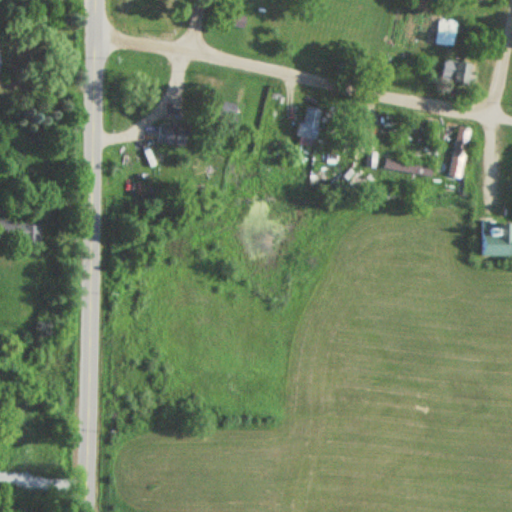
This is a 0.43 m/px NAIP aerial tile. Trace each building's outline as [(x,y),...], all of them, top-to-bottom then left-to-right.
[(244,16),(229,16),(229,28),(244,28),(244,16)] [(447,45),(448,27),(436,27),(435,44),(447,45)] [(466,85),(469,64),(445,60),(441,81),(466,85)] [(207,125),(235,125),(235,101),(207,101),(207,125)] [(319,109),(301,106),(295,143),(313,146),(319,109)] [(155,144),(182,147),(184,128),(157,125),(155,144)] [(0,245),(40,245),(40,223),(0,223),(0,245)] [(479,258),(511,257),(511,223),(491,224),(491,227),(479,227),(479,258)]
